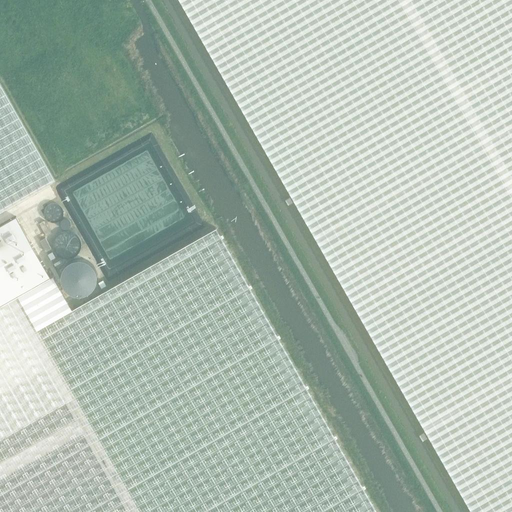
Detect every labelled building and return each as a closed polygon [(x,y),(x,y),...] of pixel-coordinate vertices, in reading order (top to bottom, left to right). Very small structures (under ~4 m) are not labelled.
[(511,511),(511,0),(179,0),(297,206),(422,426),(471,511),(511,511)] [(0,211),(55,180),(0,84),(0,211)] [(16,217),(0,226),(0,306),(17,296),(36,330),(72,310),(53,276),(50,278),(16,217)] [(44,220),(39,223),(46,236),(51,233),(44,220)] [(0,306),(0,511),(376,511),(216,228),(72,310),(36,330),(17,296),(0,306)] [(45,238),(40,241),(45,251),(46,252),(51,249),(51,248),(45,238)]
